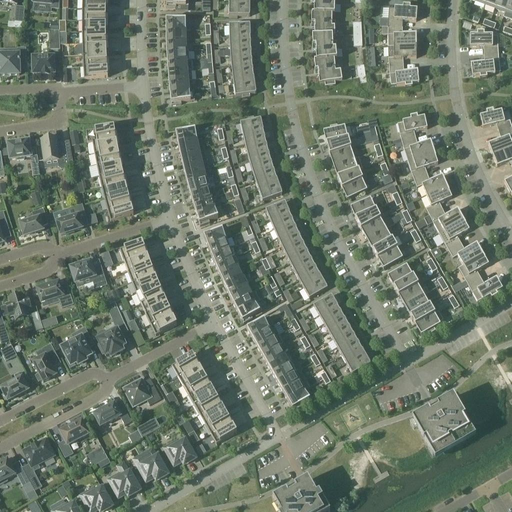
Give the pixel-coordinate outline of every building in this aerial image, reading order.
[(31,0),(32,2),(34,2),(33,5),(51,6),(51,9),(58,10),(59,0),(31,0)] [(108,7),(108,0),(103,0),(82,0),(82,11),(106,11),(106,7),(108,7)] [(188,0),(166,0),(166,9),(176,9),(176,7),(188,7),(188,0)] [(315,38),(332,38),(335,38),(334,23),(332,23),(332,15),(334,15),(334,1),(332,0),(312,0),(312,5),(314,5),(314,13),(312,13),(312,29),(314,29),(315,38)] [(495,10),(498,0),(486,0),(485,6),(495,10)] [(503,18),(509,0),(498,0),(495,10),(505,13),(503,18)] [(511,0),(509,0),(503,18),(511,20),(511,0)] [(249,16),(249,5),(229,5),(229,17),(250,17),(250,16),(249,16)] [(388,28),(402,28),(402,21),(416,22),(417,10),(410,9),(410,6),(403,6),(403,9),(395,8),(394,10),(389,9),(388,20),(388,28)] [(23,23),(24,9),(16,8),(15,22),(23,23)] [(106,15),(106,11),(82,11),(82,22),(108,22),(108,15),(106,15)] [(166,32),(186,32),(186,21),(176,21),(176,19),(166,19),(166,32)] [(108,29),(108,22),(82,22),(82,26),(82,34),(106,33),(106,29),(108,29)] [(51,23),(50,31),(58,31),(59,23),(51,23)] [(354,48),(362,48),(361,24),(353,24),(354,48)] [(229,38),(249,37),(249,27),(250,27),(250,25),(229,26),(229,38)] [(402,35),(402,28),(388,28),(388,36),(388,48),(416,47),(416,35),(402,35)] [(60,51),(60,45),(59,32),(50,31),(49,31),(50,51),(58,51),(60,51)] [(166,42),(186,42),(186,32),(166,32),(166,42)] [(82,45),(108,44),(108,37),(106,38),(106,33),(82,34),(82,45)] [(484,56),(498,55),(498,48),(498,37),(493,37),(493,36),(484,36),(484,33),(477,33),(477,36),(470,36),(470,48),(484,48),(484,56)] [(43,45),(44,38),(33,37),(32,44),(43,45)] [(230,48),(251,47),(250,37),(249,37),(229,38),(230,48)] [(334,68),(334,62),(336,61),(335,47),(333,47),(332,38),(315,38),(312,38),(313,54),(315,54),(316,62),(314,62),(315,76),(318,76),(319,85),(324,84),(325,87),(335,86),(334,82),(341,81),(340,72),(337,72),(337,68),(334,68)] [(166,53),(186,52),(186,42),(166,42),(166,53)] [(83,57),(106,56),(106,52),(108,51),(108,44),(82,45),(83,53),(83,57)] [(230,57),(251,56),(251,47),(230,48),(230,57)] [(389,68),(403,67),(403,59),(416,59),(416,47),(388,48),(388,59),(389,68)] [(26,64),(26,50),(18,50),(18,56),(0,56),(0,76),(0,77),(0,76),(7,76),(11,76),(18,76),(19,76),(19,64),(26,64)] [(167,63),(187,62),(189,62),(189,52),(186,52),(166,53),(167,63)] [(498,55),(484,56),(485,64),(471,65),(472,78),(479,77),(480,80),(487,79),(487,76),(495,75),(495,74),(500,73),(499,62),(498,55)] [(48,58),(48,56),(41,56),(41,58),(32,59),(32,64),(31,64),(31,70),(33,70),(33,76),(41,75),(41,77),(49,77),(49,75),(54,75),(54,58),(48,58)] [(84,68),(109,67),(109,60),(107,60),(106,56),(83,57),(84,68)] [(231,67),(252,65),(251,56),(230,57),(231,67)] [(168,73),(188,72),(187,62),(167,63),(168,73)] [(232,76),(253,74),(252,65),(231,67),(232,76)] [(366,84),(364,66),(356,68),(358,79),(360,79),(360,85),(366,84)] [(109,67),(84,68),(84,80),(108,78),(108,74),(109,74),(109,67)] [(403,67),(389,68),(390,76),(391,86),(396,86),(396,87),(405,86),(405,89),(412,88),(412,85),(419,84),(417,72),(404,74),(403,67)] [(169,84),(188,82),(188,72),(168,73),(169,84)] [(234,86),(254,83),(253,74),(232,76),(234,86)] [(170,94),(189,92),(188,82),(169,84),(170,94)] [(254,83),(234,86),(235,98),(242,97),(243,100),(250,99),(249,96),(256,95),(256,93),(255,94),(254,83)] [(191,102),(195,102),(193,91),(189,92),(170,94),(171,107),(181,106),(181,103),(191,102)] [(498,133),(511,128),(510,122),(504,123),(502,112),(494,114),(493,111),(486,112),(487,115),(480,117),(483,129),(496,126),(498,133)] [(402,143),(416,140),(414,133),(427,130),(425,118),(418,119),(417,116),(410,118),(411,121),(402,122),(403,124),(397,125),(400,136),(402,143)] [(243,136),(262,132),(260,121),(261,121),(261,120),(254,121),(253,118),(246,120),(247,123),(240,124),(243,136)] [(326,145),(348,139),(347,139),(345,127),(337,129),(337,126),(330,128),(331,131),(323,133),(324,134),(327,144),(326,144),(326,145)] [(88,145),(118,140),(117,133),(115,133),(114,128),(86,133),(88,145)] [(492,157),(511,149),(511,128),(498,133),(501,141),(488,146),(492,157)] [(177,145),(197,141),(195,131),(186,132),(185,130),(175,132),(177,145)] [(245,146),(265,141),(263,132),(262,132),(243,136),(245,146)] [(73,163),(69,143),(63,143),(57,144),(56,138),(41,140),(44,163),(59,161),(59,165),(65,164),(73,163)] [(329,156),(351,149),(348,139),(326,145),(329,156)] [(94,155),(118,151),(117,147),(119,146),(118,140),(88,145),(88,146),(92,145),(94,155)] [(407,162),(434,154),(430,142),(417,146),(416,140),(402,143),(404,151),(407,162)] [(180,155),(199,151),(197,141),(177,145),(180,155)] [(247,155),(267,150),(265,141),(245,146),(247,155)] [(31,158),(29,142),(21,143),(15,143),(15,144),(7,145),(8,150),(9,157),(10,161),(17,160),(17,161),(24,161),(24,159),(31,158)] [(333,168),(354,160),(350,149),(351,149),(329,156),(330,157),(330,156),(334,167),(333,167),(333,168)] [(511,168),(511,149),(492,157),(497,168),(510,163),(511,168)] [(249,164),(270,158),(267,150),(247,155),(249,164)] [(97,167),(122,161),(120,154),(118,155),(118,151),(94,155),(97,167)] [(182,165),(201,161),(199,151),(180,155),(182,165)] [(414,181),(427,176),(425,169),(438,165),(434,154),(407,162),(411,174),(414,181)] [(252,173),(272,167),(270,158),(249,164),(252,173)] [(359,171),(362,170),(363,170),(359,159),(354,160),(333,168),(334,168),(338,178),(337,178),(337,179),(359,171)] [(99,178),(122,173),(121,169),(123,168),(122,161),(97,167),(99,178)] [(184,175),(204,170),(201,161),(182,165),(184,175)] [(33,178),(40,177),(38,163),(31,164),(33,178)] [(255,182),(275,176),(272,167),(252,173),(255,182)] [(187,185),(208,179),(206,180),(204,170),(184,175),(187,185)] [(342,190),(362,180),(359,172),(362,170),(359,171),(337,179),(342,190)] [(102,189),(127,183),(125,176),(123,177),(122,173),(99,178),(102,189)] [(258,191),(277,185),(278,184),(275,176),(255,182),(258,191)] [(426,197),(447,188),(442,177),(430,183),(427,176),(414,181),(417,189),(422,187),(426,197)] [(370,177),(363,178),(365,188),(372,186),(370,177)] [(190,195),(209,190),(211,189),(208,179),(187,185),(190,195)] [(362,180),(342,190),(343,190),(347,200),(346,200),(347,201),(367,192),(362,181),(363,181),(362,180)] [(104,200),(127,194),(126,190),(128,190),(127,183),(102,189),(104,200)] [(76,184),(67,187),(71,199),(80,196),(76,184)] [(277,185),(258,191),(262,203),(282,196),(282,194),(281,195),(277,185)] [(429,217),(442,211),(439,205),(452,199),(447,188),(426,197),(431,208),(426,210),(429,217)] [(193,205),(212,199),(209,190),(190,195),(193,205)] [(108,211),(132,204),(130,198),(128,198),(127,194),(104,200),(105,201),(108,211)] [(220,196),(212,198),(214,204),(221,202),(220,196)] [(196,215),(215,209),(212,199),(193,205),(196,215)] [(41,200),(33,202),(35,209),(43,206),(41,200)] [(355,220),(376,211),(376,210),(375,211),(370,200),(350,209),(351,210),(352,209),(356,219),(355,219),(355,220)] [(238,212),(244,210),(240,201),(235,202),(238,212)] [(270,223),(289,215),(284,205),(285,204),(285,203),(265,211),(270,223)] [(132,204),(108,211),(111,222),(133,216),(132,212),(134,211),(132,204)] [(70,219),(56,223),(60,237),(61,236),(62,238),(69,235),(68,234),(82,230),(80,222),(86,220),(82,206),(68,211),(70,219)] [(215,209),(196,215),(200,227),(210,224),(209,222),(218,219),(215,209)] [(23,238),(43,232),(42,227),(48,225),(43,211),(32,214),(34,220),(19,225),(21,231),(19,231),(21,237),(23,237),(23,238)] [(361,230),(380,219),(376,211),(355,220),(361,230)] [(439,235),(463,221),(457,211),(446,217),(442,211),(429,217),(433,224),(439,235)] [(274,231),(293,223),(289,214),(289,215),(270,223),(274,231)] [(468,228),(475,225),(471,217),(464,221),(468,228)] [(367,241),(386,230),(380,220),(381,220),(380,219),(361,230),(361,231),(362,231),(367,240),(366,241),(367,241)] [(448,252),(461,245),(457,238),(469,232),(463,221),(439,235),(448,252)] [(278,240),(297,231),(293,223),(274,231),(278,240)] [(207,247),(226,240),(222,230),(215,233),(213,234),(212,232),(203,235),(207,247)] [(373,251),(392,240),(391,240),(386,230),(367,241),(373,251),(372,251),(373,251)] [(282,248),(300,239),(297,231),(278,240),(282,248)] [(286,257),(304,247),(300,239),(282,248),(286,257)] [(211,257),(230,250),(226,240),(207,247),(211,257)] [(377,260),(397,249),(392,240),(373,251),(377,260)] [(124,263),(148,254),(146,247),(144,248),(142,244),(120,252),(124,263)] [(463,267),(483,255),(477,245),(465,252),(461,245),(448,252),(453,260),(457,257),(463,267)] [(290,265),(308,256),(304,247),(286,257),(290,265)] [(397,249),(377,260),(378,260),(384,269),(383,269),(383,270),(403,260),(397,249)] [(215,267),(236,258),(233,259),(230,250),(211,257),(215,267)] [(128,273),(150,265),(148,261),(150,260),(148,254),(124,263),(128,273)] [(468,287),(480,279),(477,273),(489,266),(483,255),(463,267),(458,269),(468,287)] [(294,273),(313,263),(308,256),(290,265),(294,273)] [(219,276),(237,268),(240,267),(236,258),(215,267),(219,276)] [(110,261),(104,263),(106,269),(113,266),(110,261)] [(92,269),(90,263),(70,269),(75,285),(76,284),(77,289),(84,287),(83,282),(92,279),(95,290),(107,287),(100,266),(92,269)] [(299,281),(317,271),(313,263),(294,273),(299,281)] [(132,284),(156,275),(153,268),(151,269),(150,265),(128,273),(132,284)] [(394,288),(413,277),(412,277),(407,266),(387,277),(388,279),(389,278),(394,287),(393,288),(394,288)] [(224,286),(244,276),(242,277),(237,268),(219,276),(224,286)] [(303,290),(321,280),(317,271),(299,281),(303,290)] [(136,295),(158,286),(156,282),(158,281),(156,275),(132,284),(136,294),(136,295)] [(160,286),(173,283),(172,276),(159,278),(160,286)] [(228,295),(248,285),(244,276),(224,286),(228,295)] [(398,297),(418,285),(413,277),(394,288),(398,297)] [(480,279),(468,287),(477,303),(482,300),(483,301),(490,297),(492,300),(498,296),(496,294),(502,290),(496,279),(484,286),(480,279)] [(321,280),(303,290),(309,300),(327,290),(327,289),(326,289),(321,280)] [(60,288),(59,283),(45,288),(44,286),(38,288),(38,290),(37,290),(41,304),(58,299),(61,309),(73,306),(66,286),(60,288)] [(250,295),(253,294),(248,285),(228,295),(233,304),(250,295)] [(404,307),(423,296),(418,286),(418,285),(398,297),(399,297),(405,306),(404,307)] [(141,305),(164,295),(162,289),(160,289),(158,286),(136,295),(141,305)] [(110,293),(104,295),(105,300),(107,306),(114,304),(110,293)] [(22,300),(21,295),(9,299),(10,304),(6,305),(10,318),(14,316),(15,321),(28,317),(26,312),(31,311),(27,298),(22,300)] [(145,316),(167,306),(165,302),(167,302),(164,295),(141,305),(145,316)] [(237,313),(255,304),(250,295),(233,304),(237,313)] [(410,317),(430,306),(429,306),(423,296),(404,307),(405,307),(411,317),(410,317)] [(319,318),(337,308),(331,298),(332,298),(331,297),(313,307),(319,318)] [(122,319),(116,304),(115,303),(107,307),(114,323),(122,319)] [(255,304),(237,313),(244,325),(253,320),(252,318),(262,312),(257,303),(255,304)] [(150,326),(173,315),(171,309),(169,310),(167,306),(145,316),(150,326)] [(415,326),(435,315),(430,306),(410,317),(415,326)] [(324,326),(342,315),(337,307),(337,308),(319,318),(324,326)] [(43,330),(38,312),(31,315),(36,332),(43,330)] [(435,315),(415,326),(416,326),(421,335),(420,335),(421,337),(427,333),(429,335),(435,332),(434,329),(440,326),(439,324),(443,321),(438,312),(435,315)] [(173,315),(150,326),(155,337),(177,327),(175,322),(177,322),(173,315)] [(328,334),(346,323),(342,315),(324,326),(328,334)] [(252,339),(269,330),(264,320),(256,325),(254,323),(245,328),(252,339)] [(0,322),(0,338),(3,349),(11,346),(3,321),(0,322)] [(333,341),(351,331),(346,323),(328,334),(333,341)] [(80,366),(84,364),(86,362),(85,360),(91,357),(87,349),(93,345),(85,330),(71,337),(74,342),(61,349),(67,361),(66,362),(70,369),(77,366),(78,367),(80,366)] [(126,339),(121,330),(119,331),(119,330),(110,335),(109,334),(109,333),(107,333),(106,332),(104,332),(103,332),(99,334),(99,335),(98,336),(98,338),(98,339),(98,340),(98,341),(97,341),(99,345),(98,346),(103,356),(104,355),(106,357),(109,355),(111,358),(123,352),(121,348),(127,346),(124,340),(126,339)] [(257,348),(274,338),(269,330),(252,339),(257,348)] [(337,349),(355,339),(351,331),(333,341),(337,349)] [(262,357),(279,347),(274,338),(257,348),(262,357)] [(341,357),(360,347),(355,339),(337,349),(341,357)] [(0,350),(6,362),(17,357),(11,346),(0,350)] [(43,384),(51,380),(50,379),(56,376),(52,369),(55,367),(54,364),(59,361),(51,346),(36,354),(39,360),(33,363),(39,375),(35,377),(38,383),(42,381),(43,384)] [(267,366),(284,356),(279,347),(262,357),(267,366)] [(346,365),(364,355),(360,347),(341,357),(346,365)] [(364,355),(346,365),(352,376),(358,372),(360,375),(366,371),(365,369),(370,365),(370,364),(369,365),(364,355)] [(177,378),(200,365),(196,359),(195,360),(192,356),(172,368),(177,378)] [(272,375),(289,365),(284,356),(267,366),(272,375)] [(277,384),(296,373),(291,364),(289,365),(272,375),(277,384)] [(183,388),(204,376),(201,372),(203,371),(200,365),(177,378),(183,388)] [(282,393),(299,383),(294,374),(296,373),(277,384),(282,393)] [(21,379),(19,374),(14,377),(16,381),(1,390),(4,396),(2,396),(5,402),(6,401),(7,402),(28,391),(21,379)] [(188,397),(211,384),(207,378),(205,379),(204,376),(183,388),(188,397)] [(147,391),(142,380),(135,384),(134,382),(129,385),(130,387),(123,390),(133,409),(147,401),(149,407),(161,400),(154,387),(147,391)] [(287,401),(304,392),(299,383),(282,393),(287,401)] [(194,407),(214,395),(212,391),(214,390),(211,384),(188,397),(194,407)] [(164,385),(161,387),(166,397),(170,395),(164,385)] [(304,392),(287,401),(294,413),(303,408),(301,406),(310,401),(304,392)] [(199,416),(222,404),(218,397),(216,398),(214,395),(194,407),(199,416)] [(473,435),(453,398),(436,407),(437,408),(439,407),(440,409),(434,413),(430,416),(428,413),(429,413),(428,412),(412,421),(433,458),(473,435)] [(205,426),(226,414),(223,411),(225,410),(222,404),(199,416),(205,426)] [(119,414),(114,405),(102,411),(101,410),(94,413),(95,415),(94,416),(100,428),(120,418),(125,427),(131,423),(125,411),(119,414)] [(210,436),(233,423),(229,417),(228,418),(226,414),(205,426),(210,436)] [(80,423),(80,422),(74,425),(75,426),(60,433),(65,442),(58,446),(65,459),(73,455),(68,446),(88,436),(81,422),(80,423)] [(233,423),(210,436),(216,446),(237,434),(234,430),(236,429),(233,423)] [(142,440),(138,432),(129,437),(133,445),(142,440)] [(198,450),(207,445),(202,438),(194,443),(198,450)] [(45,442),(44,440),(37,443),(38,445),(23,453),(33,473),(40,470),(38,466),(55,457),(46,441),(45,442)] [(196,460),(185,441),(179,445),(178,442),(164,450),(174,467),(182,463),(184,467),(196,460)] [(156,483),(168,476),(154,451),(134,462),(146,483),(154,479),(156,483)] [(89,456),(96,469),(105,465),(98,452),(89,456)] [(14,476),(7,461),(0,464),(0,486),(7,482),(6,480),(14,476)] [(122,474),(108,481),(118,499),(126,495),(128,498),(140,492),(124,463),(118,467),(122,474)] [(28,480),(23,471),(16,475),(23,487),(30,483),(28,480)] [(35,476),(28,480),(30,483),(34,492),(42,488),(35,476)] [(317,511),(301,484),(294,488),(294,489),(295,489),(296,491),(292,494),(286,497),(284,495),(286,494),(286,493),(272,501),(278,511),(317,511)] [(104,511),(112,507),(102,489),(96,492),(94,489),(80,497),(88,511),(95,511),(98,510),(99,511),(104,511)]
